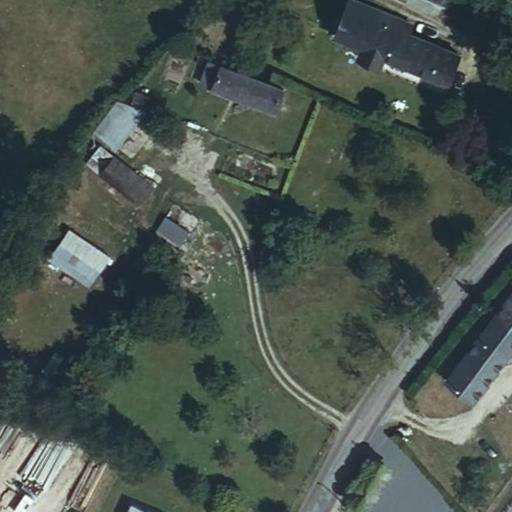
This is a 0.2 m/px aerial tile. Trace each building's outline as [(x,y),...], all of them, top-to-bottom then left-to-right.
[(117,0),(136,14),(145,0),(117,0)] [(439,17),(447,0),(414,0),(413,4),(439,17)] [(150,1),(139,17),(170,38),(181,23),(150,1)] [(442,86),(455,57),(392,30),(395,21),(348,2),(332,41),(363,53),(384,62),(442,86)] [(380,70),(384,62),(363,53),(359,61),(380,70)] [(284,92),(223,67),(219,75),(214,89),(276,113),(284,92)] [(208,70),(202,85),(214,89),(219,75),(208,70)] [(117,148),(145,112),(124,98),(97,133),(117,148)] [(155,187),(109,152),(96,171),(141,206),(155,187)] [(192,235),(169,220),(160,232),(182,248),(192,235)] [(110,259),(71,234),(53,260),(92,287),(110,259)] [(511,331),(511,295),(494,317),(511,331)] [(465,400),(511,344),(511,331),(494,317),(441,380),(465,400)] [(374,511),(394,474),(371,461),(351,500),(373,511),(374,511)]
